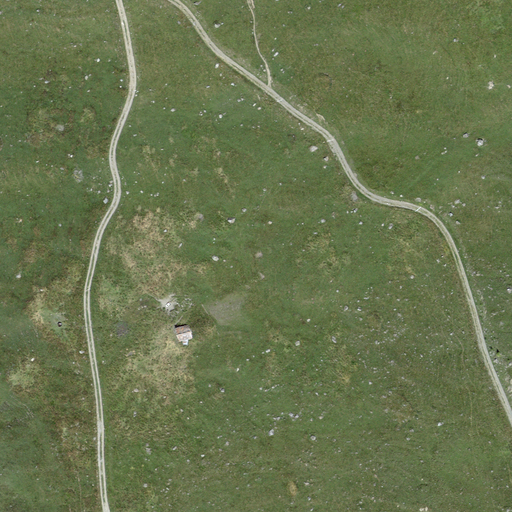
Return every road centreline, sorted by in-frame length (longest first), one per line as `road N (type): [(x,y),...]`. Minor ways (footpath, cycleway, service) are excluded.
road 1 (track): [(171,0),(231,67),(329,140),(363,195),(413,209),(444,234),(511,427)]
road 2 (track): [(104,511),(85,305),(97,236),(115,193),(109,155),(130,83),(116,0)]
